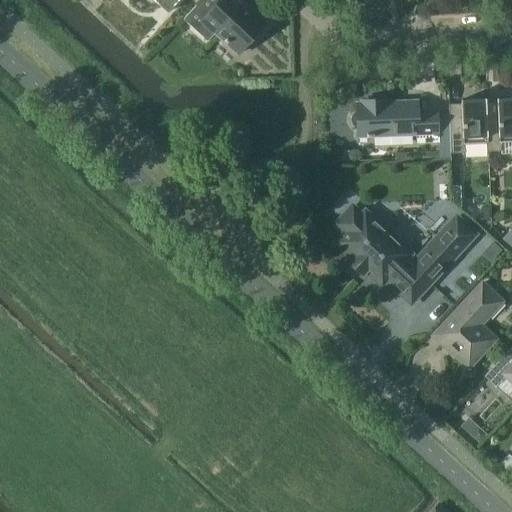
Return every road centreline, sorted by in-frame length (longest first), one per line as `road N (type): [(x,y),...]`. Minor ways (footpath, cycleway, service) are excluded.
road 1 (tertiary): [(493,511),(0,53)]
road 2 (residential): [(511,29),(339,36),(298,0)]
